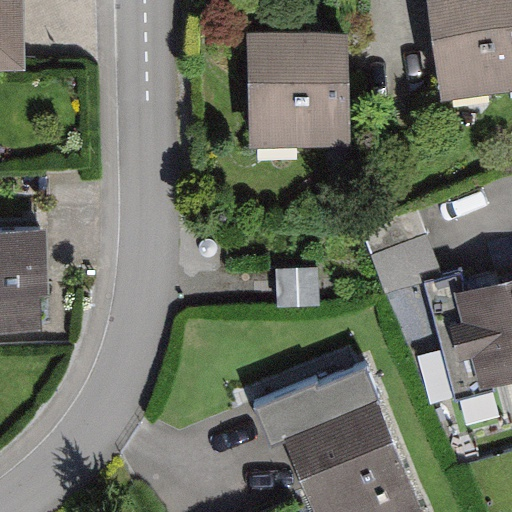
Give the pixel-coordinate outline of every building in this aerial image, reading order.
[(0,0),(0,74),(27,73),(25,21),(24,0),(0,0)] [(511,0),(437,0),(449,90),(511,82),(511,0)] [(351,21),(250,23),(253,138),(353,135),(351,21)] [(46,232),(0,233),(0,330),(48,329),(46,232)] [(318,265),(278,266),(278,286),(279,305),(319,304),(318,265)] [(511,269),(454,284),(477,376),(511,367),(511,269)] [(267,428),(275,447),(286,443),(375,407),(379,401),(365,367),(260,410),(267,428)] [(420,511),(375,407),(286,443),(315,511),(420,511)]
